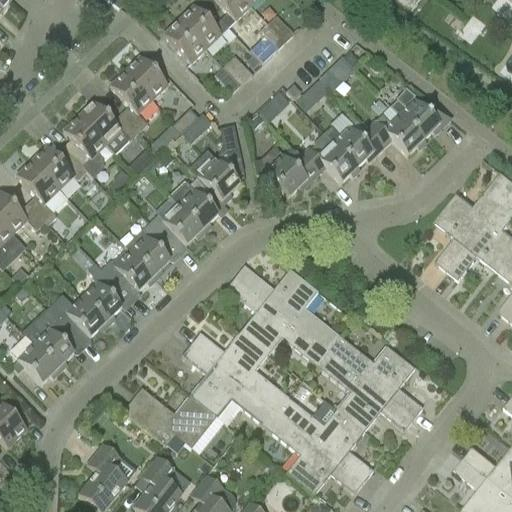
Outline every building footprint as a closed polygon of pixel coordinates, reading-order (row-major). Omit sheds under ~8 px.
[(0,0),(0,16),(9,6),(1,0),(0,0)] [(118,14),(128,0),(113,0),(108,7),(118,14)] [(226,33),(234,27),(249,12),(237,0),(208,0),(226,19),(219,25),(226,33)] [(237,0),(249,12),(261,0),(237,0)] [(418,0),(396,0),(393,4),(412,17),(422,3),(418,0)] [(211,32),(191,11),(176,26),(204,55),(226,33),(219,25),(211,32)] [(283,48),(292,40),(274,22),(266,30),(283,48)] [(189,69),(204,55),(176,26),(161,41),(189,69)] [(275,56),(283,48),(266,30),(257,38),(275,56)] [(259,56),(254,61),(261,68),(269,61),(264,56),(259,56)] [(348,56),(342,63),(350,71),(357,65),(348,56)] [(251,60),(244,67),(251,74),(258,67),(251,60)] [(238,91),(250,80),(249,79),(240,69),(233,61),(221,72),(238,91)] [(151,106),(166,91),(138,63),(123,77),(151,106)] [(330,98),(353,76),(340,63),(317,85),(330,98)] [(230,99),(238,91),(221,72),(212,81),(230,99)] [(137,138),(146,130),(136,120),(151,106),(123,77),(108,92),(127,112),(119,120),(137,138)] [(315,87),(307,95),(317,106),(326,98),(315,87)] [(292,90),(285,97),(292,104),(299,97),(292,90)] [(413,107),(411,105),(414,101),(404,94),(394,105),(396,106),(390,112),(398,121),(421,145),(429,138),(432,140),(449,124),(429,108),(423,115),(414,106),(413,107)] [(137,138),(119,120),(111,127),(91,107),(76,122),(104,151),(113,161),(128,147),(137,138)] [(263,111),(256,118),(267,129),(274,122),(263,111)] [(364,135),(382,153),(390,145),(405,161),(414,153),(417,155),(424,148),(421,145),(398,121),(390,112),(373,126),(364,135)] [(178,141),(182,137),(191,128),(194,125),(196,123),(188,114),(173,128),(173,129),(170,132),(178,141)] [(194,125),(191,128),(200,138),(210,129),(205,123),(201,119),(196,123),(194,125)] [(255,120),(247,128),(253,134),(261,126),(255,120)] [(69,145),(61,153),(69,161),(85,178),(90,183),(99,175),(101,165),(95,159),(104,151),(76,122),(61,137),(69,145)] [(330,131),(322,139),(331,149),(358,176),(355,173),(363,165),(366,168),(382,153),(364,135),(356,143),(347,134),(339,141),(330,131)] [(307,154),(298,162),(316,181),(324,173),(339,189),(348,180),(351,183),(358,176),(331,149),(322,139),(311,149),(313,151),(308,155),(307,154)] [(59,167),(45,152),(29,167),(57,196),(72,182),(76,186),(85,178),(69,161),(61,153),(67,159),(59,167)] [(257,166),(251,167),(254,182),(263,180),(286,203),(297,193),(299,196),(316,181),(298,162),(289,153),(281,161),(273,152),(265,159),(257,167),(257,166)] [(130,169),(136,177),(155,163),(148,155),(130,169)] [(204,158),(188,173),(196,182),(195,183),(213,201),(219,207),(222,210),(230,202),(227,199),(237,189),(233,185),(242,177),(239,161),(237,155),(226,157),(215,167),(214,165),(212,167),(204,158)] [(163,173),(171,165),(166,159),(157,168),(163,173)] [(29,167),(14,181),(33,202),(25,209),(43,228),(46,231),(55,222),(51,218),(65,204),(57,196),(29,167)] [(445,277),(511,192),(511,188),(499,178),(471,213),(455,200),(432,228),(452,244),(433,268),(445,277)] [(167,200),(166,201),(168,203),(176,211),(203,239),(210,232),(207,229),(216,220),(211,215),(219,207),(213,201),(195,183),(187,190),(185,188),(184,188),(182,186),(167,200)] [(111,186),(105,192),(113,201),(119,195),(111,186)] [(495,278),(511,256),(511,245),(502,237),(511,223),(511,192),(445,277),(457,287),(476,263),(495,278)] [(17,217),(0,199),(0,229),(10,240),(25,226),(34,236),(43,228),(25,209),(17,217)] [(203,239),(176,211),(161,226),(156,220),(147,229),(165,247),(173,240),(184,251),(193,243),(196,245),(203,239)] [(0,268),(20,250),(10,240),(0,229),(0,268)] [(138,237),(123,252),(125,255),(154,285),(161,278),(159,275),(168,267),(157,255),(165,247),(147,229),(138,237)] [(147,292),(154,285),(125,255),(110,269),(108,267),(99,275),(117,294),(125,286),(136,298),(145,289),(147,292)] [(508,327),(511,321),(511,256),(495,278),(511,291),(511,297),(496,318),(508,327)] [(106,331),(113,324),(111,321),(119,313),(108,301),(117,294),(99,275),(93,269),(86,276),(91,282),(90,284),(95,289),(80,304),(106,331)] [(316,297),(288,275),(272,295),(258,284),(249,295),(325,356),(337,341),(303,314),(316,297)] [(325,356),(249,295),(239,307),(253,318),(238,338),(266,360),(279,344),(313,371),(325,356)] [(45,315),(68,340),(76,332),(87,344),(96,335),(99,338),(106,331),(80,304),(71,313),(60,301),(45,315)] [(5,308),(0,312),(0,317),(4,322),(12,315),(5,308)] [(30,330),(20,338),(23,342),(32,350),(58,377),(65,371),(62,368),(71,359),(60,348),(68,340),(45,315),(37,322),(30,330)] [(266,360),(238,338),(222,357),(198,338),(189,350),(275,419),(287,404),(253,376),(266,360)] [(371,368),(337,341),(325,356),(412,425),(421,413),(397,394),(413,374),(384,351),(371,368)] [(58,377),(32,350),(23,342),(9,356),(17,364),(16,366),(22,372),(39,390),(48,381),(51,384),(58,377)] [(275,419),(189,350),(179,362),(203,381),(188,401),(215,422),(216,423),(229,406),(263,434),(275,419)] [(412,425),(325,356),(313,371),(347,398),(334,414),(363,437),(378,418),(402,437),(412,425)] [(16,366),(9,372),(16,379),(22,372),(16,366)] [(172,420),(140,394),(121,417),(164,452),(173,441),(189,454),(215,422),(188,401),(172,420)] [(511,401),(502,414),(511,421),(511,450),(510,452),(511,453),(511,401)] [(321,431),(287,404),(275,419),(362,487),(371,476),(347,457),(363,437),(334,414),(321,431)] [(24,435),(0,409),(0,447),(5,453),(24,435)] [(362,487),(275,419),(263,434),(298,461),(284,478),(313,500),(328,480),(352,499),(362,487)] [(94,478),(76,501),(89,511),(105,511),(112,504),(125,487),(134,476),(119,464),(117,462),(101,450),(85,470),(94,478)] [(511,453),(510,452),(495,472),(471,453),(462,464),(511,504),(511,453)] [(170,511),(180,500),(164,487),(173,476),(155,462),(151,467),(139,483),(149,491),(131,511),(170,511)] [(511,511),(511,504),(462,464),(452,476),(476,495),(462,511),(511,511)] [(233,511),(234,511),(235,509),(235,508),(234,506),(234,505),(233,503),(232,502),(205,481),(201,486),(188,502),(198,509),(195,511),(233,511)]
